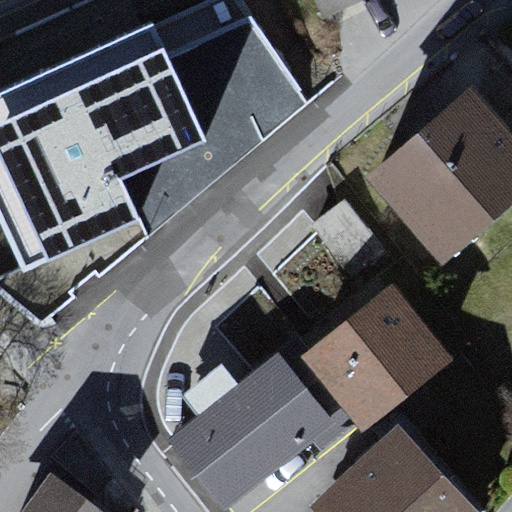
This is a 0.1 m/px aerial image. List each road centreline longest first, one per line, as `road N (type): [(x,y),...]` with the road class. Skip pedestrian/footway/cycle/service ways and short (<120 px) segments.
road 1 (residential): [(100,387),(509,0)]
road 2 (residential): [(174,511),(100,387)]
road 3 (residential): [(0,490),(100,387)]
